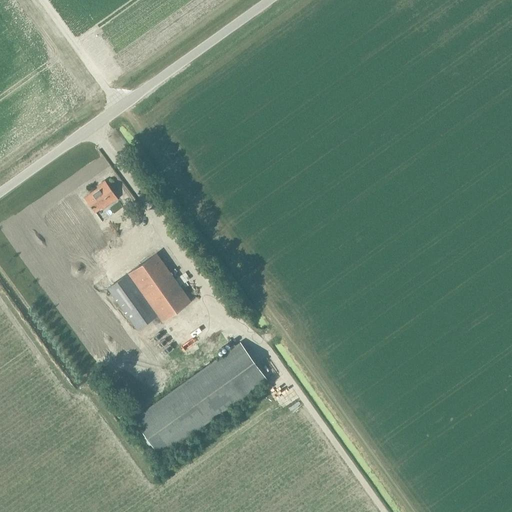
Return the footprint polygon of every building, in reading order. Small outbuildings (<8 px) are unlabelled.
[(111,225),(122,217),(118,212),(130,203),(115,185),(93,203),(111,225)] [(72,207),(63,213),(62,211),(54,216),(55,219),(47,224),(53,232),(51,233),(59,245),(70,237),(68,234),(83,223),(72,207)] [(65,259),(72,267),(80,261),(73,252),(65,259)] [(157,314),(162,321),(190,301),(156,253),(128,273),(157,314)] [(80,297),(93,288),(80,269),(67,279),(80,297)] [(108,288),(137,329),(157,314),(128,273),(108,288)] [(142,387),(177,365),(159,336),(123,358),(142,387)] [(160,455),(266,379),(240,343),(134,419),(160,455)]
